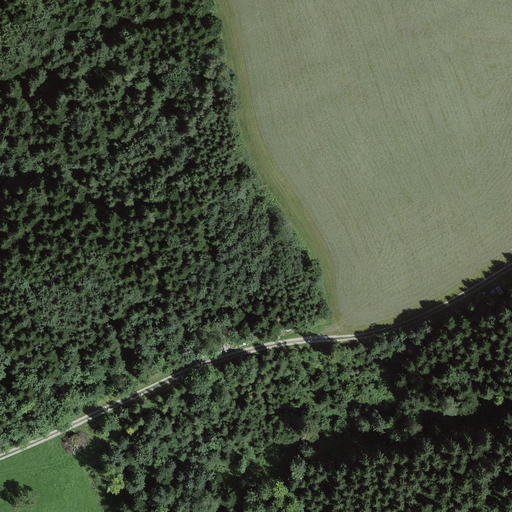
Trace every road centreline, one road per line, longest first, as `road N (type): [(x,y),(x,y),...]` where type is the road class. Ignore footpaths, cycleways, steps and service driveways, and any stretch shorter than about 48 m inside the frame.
road 1 (track): [(511,277),(470,302),(372,338),(257,351),(183,377),(0,459)]
road 2 (track): [(203,80),(179,89),(144,130),(114,145),(0,181)]
